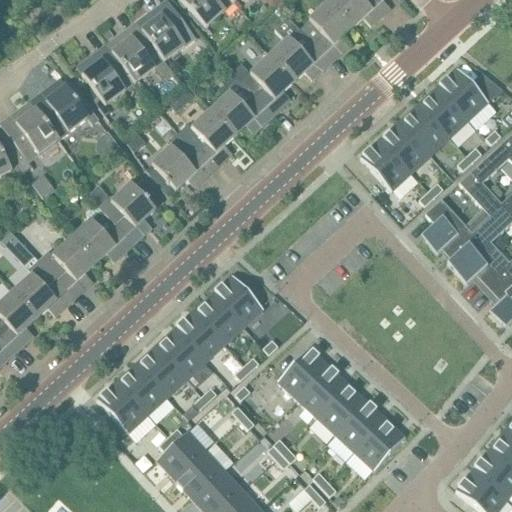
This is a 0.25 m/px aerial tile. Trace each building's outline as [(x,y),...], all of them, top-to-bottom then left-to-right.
[(233,6),(227,0),(176,0),(205,31),(233,6)] [(390,12),(378,0),(333,0),(328,5),(352,32),(363,22),(370,30),(390,12)] [(166,4),(136,26),(165,65),(195,42),(166,4)] [(341,41),(352,32),(328,5),(309,23),(309,24),(300,33),(331,67),(349,50),(341,41)] [(284,45),(269,59),(293,86),(304,76),(312,84),(331,67),(300,33),(288,21),(274,34),(284,45)] [(165,65),(136,26),(106,49),(134,87),(139,94),(143,91),(138,84),(153,73),(164,88),(175,80),(164,65),(165,65)] [(134,87),(106,49),(76,71),(97,99),(92,103),(105,119),(109,116),(105,110),(108,107),(120,97),(134,87)] [(236,82),(271,121),(290,104),(283,95),(293,86),(268,59),(240,86),(236,82)] [(488,107),(457,73),(437,91),(468,125),(488,107)] [(230,96),(210,114),(234,140),(245,130),(253,138),(271,121),(236,82),(226,91),(230,96)] [(60,83),(30,106),(58,144),(72,133),(85,124),(90,131),(99,124),(86,108),(70,86),(65,90),(60,83)] [(468,125),(437,91),(418,109),(449,143),(468,125)] [(0,129),(2,132),(0,132),(0,137),(11,156),(15,161),(23,175),(30,170),(27,166),(29,166),(58,144),(30,106),(0,127),(0,129)] [(449,143),(418,109),(398,126),(430,160),(449,143)] [(509,131),(511,129),(511,112),(501,122),(509,131)] [(224,149),(234,140),(210,114),(191,132),(187,128),(177,137),(212,176),(231,158),(224,149)] [(430,160),(398,126),(379,144),(411,178),(430,160)] [(491,149),(500,141),(494,134),(485,143),(491,149)] [(212,176),(177,137),(167,146),(171,150),(145,173),(149,178),(168,200),(186,184),(194,192),(212,176)] [(511,137),(471,175),(482,187),(508,163),(511,167),(511,137)] [(411,178),(379,144),(360,162),(391,196),(411,178)] [(0,152),(0,180),(10,176),(13,182),(24,177),(15,161),(11,156),(4,160),(0,152)] [(472,167),(481,159),(475,152),(466,161),(472,167)] [(462,176),(472,167),(466,161),(456,169),(462,176)] [(446,259),(501,208),(482,187),(471,175),(458,187),(485,216),(467,232),(441,204),(424,218),(434,228),(420,241),(437,258),(441,254),(446,259)] [(433,202),(443,194),(437,187),(427,196),(433,202)] [(97,210),(96,211),(132,249),(151,232),(144,223),(152,216),(146,209),(147,208),(144,205),(143,206),(128,189),(111,205),(107,201),(97,210)] [(424,211),(433,202),(427,196),(418,204),(424,211)] [(511,197),(503,206),(511,215),(511,197)] [(509,266),(490,246),(511,226),(511,215),(503,206),(501,208),(446,259),(451,264),(446,269),(466,290),(476,280),(484,289),(509,266)] [(91,223),(70,242),(94,269),(106,258),(113,266),(132,249),(96,211),(87,219),(91,223)] [(11,236),(1,245),(9,254),(19,245),(11,236)] [(47,255),(37,264),(73,304),(92,286),(84,278),(94,269),(70,242),(51,260),(47,255)] [(511,262),(509,266),(484,289),(499,305),(489,314),(505,332),(511,325),(511,262)] [(32,277),(11,296),(36,322),(47,312),(55,320),(73,304),(37,264),(28,272),(32,277)] [(244,331),(263,313),(232,279),(212,297),(244,331)] [(0,342),(14,357),(33,340),(26,332),(36,322),(11,296),(0,306),(0,342)] [(244,331),(212,297),(193,315),(224,349),(244,331)] [(224,349),(193,315),(174,333),(205,367),(224,349)] [(205,367),(174,333),(154,351),(186,385),(205,367)] [(0,370),(14,357),(0,342),(0,370)] [(268,359),(277,351),(271,344),(262,353),(268,359)] [(186,385),(154,351),(135,368),(166,402),(186,385)] [(296,404),(327,370),(308,352),(277,386),(296,404)] [(258,368),(252,362),(243,370),(249,377),(258,368)] [(166,402),(135,368),(115,386),(147,420),(166,402)] [(240,385),(249,377),(243,370),(234,379),(240,385)] [(315,422),(347,388),(327,370),(296,404),(315,422)] [(115,386),(96,404),(135,446),(154,428),(147,420),(115,386)] [(335,440),(366,406),(347,388),(315,422),(335,440)] [(249,396),(244,390),(234,399),(240,405),(249,396)] [(207,407),(216,399),(210,393),(201,401),(207,407)] [(207,407),(201,401),(192,410),(197,416),(207,407)] [(354,458),(386,424),(366,406),(335,440),(354,458)] [(237,411),(231,416),(239,425),(245,420),(237,411)] [(245,420),(239,425),(248,434),(250,432),(254,429),(245,420)] [(354,458),(346,467),(364,484),(373,475),(374,476),(405,442),(386,424),(354,458)] [(164,457),(156,464),(173,483),(204,454),(213,446),(196,427),(187,435),(183,439),(173,448),(164,457)] [(177,433),(167,441),(173,448),(183,439),(177,433)] [(511,472),(511,439),(505,433),(488,454),(511,472)] [(167,441),(158,450),(164,457),(173,448),(167,441)] [(279,444),(272,450),(273,450),(281,459),(287,453),(279,444)] [(270,453),(267,456),(275,464),(281,459),(273,450),(272,450),(270,453)] [(287,453),(281,459),(289,468),(290,468),(296,462),(287,453)] [(204,454),(173,483),(191,503),(223,474),(204,454)] [(511,497),(511,472),(488,454),(472,474),(508,503),(511,497)] [(281,459),(275,464),(283,473),(286,471),(289,468),(281,459)] [(223,474),(191,503),(199,511),(220,511),(241,494),(223,474)] [(500,511),(508,503),(472,474),(455,495),(476,511),(500,511)] [(327,486),(318,477),(312,483),(320,492),(327,486)] [(335,495),(327,486),(320,492),(329,501),(335,495)] [(305,492),(303,494),(311,503),(317,497),(309,489),(305,492)] [(257,511),(241,494),(220,511),(257,511)] [(317,497),(311,503),(319,511),(325,506),(317,497)] [(338,500),(333,505),(337,510),(343,504),(338,500)]
